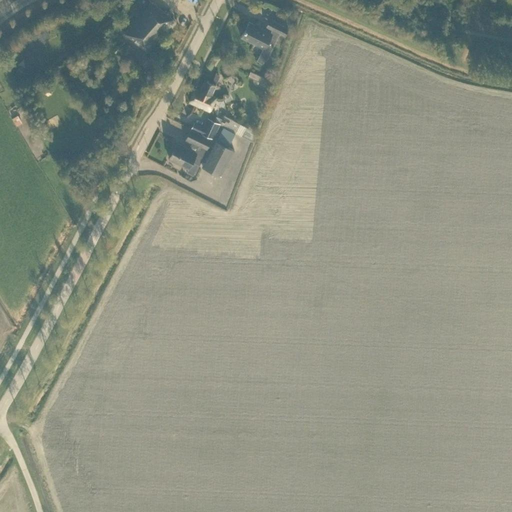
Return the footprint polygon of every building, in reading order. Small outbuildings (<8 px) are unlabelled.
[(174,20),(149,0),(137,0),(132,7),(140,13),(124,33),(146,51),(157,37),(159,39),(174,20)] [(270,33),(249,22),(241,37),(263,48),(257,60),(263,63),(265,59),(266,60),(270,52),(279,33),(284,35),(288,28),(273,21),(270,28),(272,29),(270,33)] [(189,101),(210,111),(216,98),(211,95),(216,85),(205,80),(200,90),(195,88),(189,101)] [(224,114),(220,123),(253,141),(256,131),(224,114)] [(12,120),(16,126),(22,123),(18,116),(12,120)] [(203,127),(201,132),(213,137),(220,122),(214,120),(209,129),(203,127)] [(204,155),(207,151),(206,150),(211,140),(190,129),(186,139),(192,142),(188,149),(176,143),(169,158),(188,168),(192,161),(199,164),(204,155)] [(209,152),(207,151),(204,155),(207,157),(202,166),(220,176),(234,150),(215,141),(209,152)]
